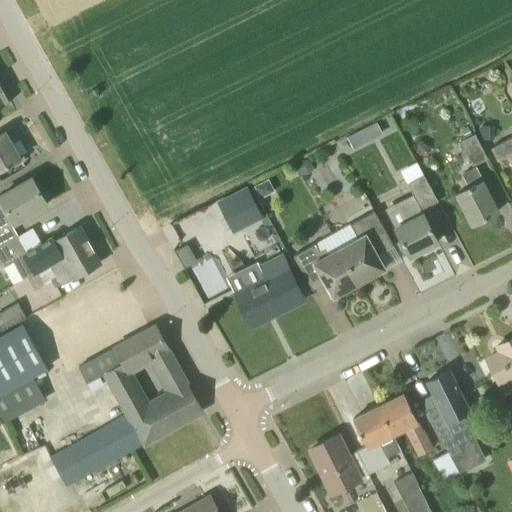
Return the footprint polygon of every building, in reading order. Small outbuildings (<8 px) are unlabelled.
[(0,108),(11,103),(0,83),(0,108)] [(494,126),(480,126),(480,141),(494,141),(494,126)] [(468,127),(461,131),(465,138),(472,134),(468,127)] [(361,130),(346,138),(352,149),(367,142),(361,130)] [(0,182),(1,182),(0,180),(0,170),(21,159),(5,132),(0,135),(0,182)] [(475,136),(461,143),(473,167),(487,160),(475,136)] [(511,137),(491,148),(498,162),(507,157),(511,166),(511,137)] [(482,181),(476,168),(463,174),(470,187),(456,194),(472,224),(498,211),(483,181),(482,181)] [(408,183),(414,195),(422,211),(437,203),(424,175),(408,183)] [(0,247),(18,237),(11,225),(14,223),(15,223),(47,205),(32,178),(0,196),(0,247)] [(269,180),(254,187),(261,199),(275,192),(269,180)] [(247,187),(217,202),(234,234),(264,219),(247,187)] [(358,238),(339,248),(359,283),(385,269),(375,251),(391,242),(374,211),(350,224),(358,238)] [(438,242),(424,214),(395,228),(409,257),(438,242)] [(27,252),(18,237),(0,247),(0,260),(4,268),(13,263),(17,270),(0,279),(0,282),(4,290),(28,277),(49,265),(49,264),(62,257),(62,258),(81,247),(90,243),(81,227),(54,242),(52,239),(27,252)] [(90,243),(81,247),(62,258),(62,257),(49,264),(49,265),(28,277),(35,290),(51,281),(55,288),(101,263),(90,243)] [(180,260),(192,253),(187,244),(175,251),(180,260)] [(359,283),(339,248),(327,255),(324,249),(319,252),(315,244),(294,256),(311,287),(323,280),(333,298),(359,283)] [(304,300),(289,268),(235,295),(249,323),(273,311),(275,314),(304,300)] [(0,330),(1,333),(19,323),(26,319),(18,304),(0,314),(0,330)] [(23,325),(0,337),(0,395),(47,369),(23,325)] [(128,414),(100,430),(50,458),(66,487),(203,410),(189,385),(156,326),(80,368),(89,384),(107,373),(128,414)] [(511,338),(497,346),(500,353),(487,359),(499,383),(511,376),(511,338)] [(475,437),(470,426),(464,415),(471,411),(450,370),(426,382),(436,400),(423,406),(448,450),(453,458),(462,453),(464,456),(479,448),(474,438),(475,437)] [(378,407),(393,435),(406,429),(420,456),(431,450),(422,432),(421,432),(417,423),(418,423),(404,394),(378,407)] [(379,442),(393,435),(378,407),(353,419),(366,447),(357,452),(368,474),(378,470),(390,464),(379,442)] [(360,479),(368,474),(357,452),(348,456),(338,436),(310,450),(332,494),(360,480),(360,479)] [(453,458),(448,450),(434,458),(446,479),(460,471),(453,458)] [(431,511),(411,471),(394,479),(410,511),(431,511)] [(362,511),(386,511),(376,491),(357,501),(362,511)] [(180,511),(218,511),(212,499),(188,511),(183,511),(180,511)]
